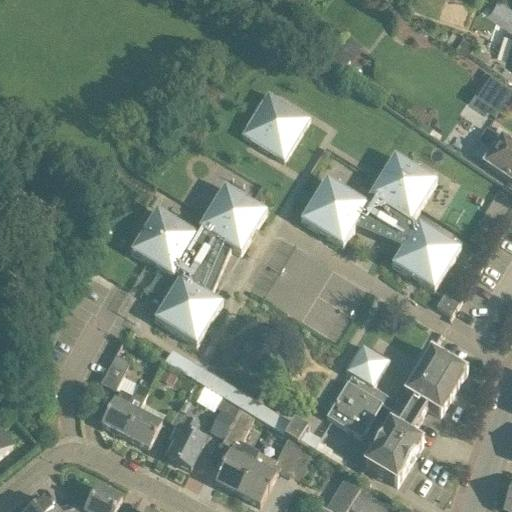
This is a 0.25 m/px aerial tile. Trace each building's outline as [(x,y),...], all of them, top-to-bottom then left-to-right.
[(446,42),(456,48),(468,56),(475,46),(464,38),(463,39),(453,32),(446,42)] [(348,73),(361,45),(345,38),(332,66),(348,73)] [(511,88),(491,74),(477,94),(500,110),(511,91),(511,88)] [(268,98),(242,140),(284,167),(311,124),(268,98)] [(511,149),(498,140),(487,133),(480,142),(487,147),(478,160),(486,166),(484,169),(511,187),(511,149)] [(343,253),(363,220),(407,246),(392,270),(434,297),(461,254),(418,228),(416,231),(411,228),(437,186),(395,160),(368,203),(371,205),(368,209),(327,184),(300,226),(343,253)] [(202,236),(199,240),(157,215),(131,257),(173,284),(175,280),(180,283),(154,325),(197,351),(223,309),(211,301),(231,254),(241,260),(267,218),(245,204),(225,191),(199,234),(202,236)] [(444,300),(436,312),(451,321),(459,309),(444,300)] [(403,423),(397,433),(410,441),(428,413),(439,419),(439,420),(441,421),(467,377),(465,375),(465,376),(431,355),(405,399),(414,404),(408,414),(373,393),(389,367),(362,350),(345,377),(351,381),(326,422),(361,444),(382,410),(403,423)] [(164,368),(221,403),(239,413),(254,423),(287,443),(297,449),(307,432),(294,424),(291,428),(172,356),(168,363),(164,368)] [(100,389),(115,397),(130,368),(116,361),(100,389)] [(125,443),(137,418),(149,394),(139,389),(132,402),(120,396),(115,406),(113,406),(101,431),(125,443)] [(224,444),(239,413),(221,403),(216,413),(220,415),(210,437),(224,444)] [(237,500),(259,458),(240,449),(254,423),(239,413),(224,444),(222,448),(232,453),(230,457),(229,457),(221,473),(222,474),(215,489),(216,489),(216,488),(224,492),(223,494),(224,494),(225,493),(237,499),(237,500)] [(171,447),(174,449),(167,464),(190,475),(205,446),(191,439),(197,426),(177,416),(170,430),(177,433),(171,447)] [(149,455),(158,437),(161,430),(137,418),(125,443),(149,455)] [(423,449),(410,441),(397,433),(390,429),(364,471),(381,481),(397,491),(423,449)] [(0,435),(0,461),(13,451),(0,435)] [(287,443),(276,467),(259,458),(237,500),(238,500),(238,499),(250,506),(250,507),(251,508),(251,506),(259,510),(259,511),(260,511),(267,496),(268,497),(277,481),(276,480),(278,477),(288,482),(303,452),(297,449),(287,443)] [(325,511),(350,511),(361,495),(360,495),(359,496),(342,486),(325,511)] [(387,511),(369,503),(373,495),(364,489),(361,495),(350,511),(387,511)] [(117,511),(122,504),(97,492),(92,503),(70,510),(70,511),(117,511)]
